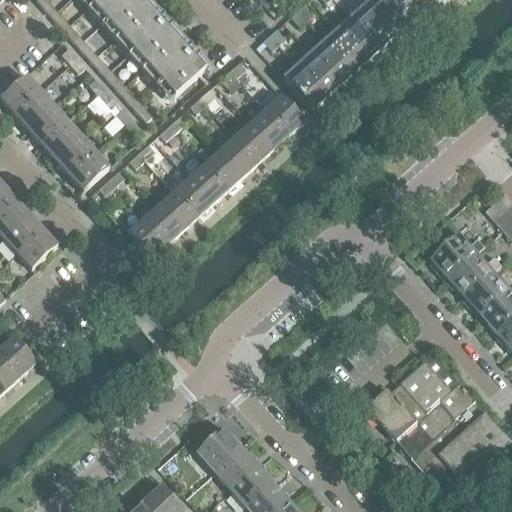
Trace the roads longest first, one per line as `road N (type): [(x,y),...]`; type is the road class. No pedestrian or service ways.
road 1 (residential): [(56,511),(217,368)]
road 2 (residential): [(217,368),(227,331),(332,242),(358,230)]
road 3 (residential): [(301,454),(440,328)]
road 4 (residential): [(104,266),(0,151)]
road 5 (residential): [(358,230),(389,215),(475,135)]
road 6 (residential): [(358,230),(440,328)]
road 7 (residential): [(301,454),(217,368)]
